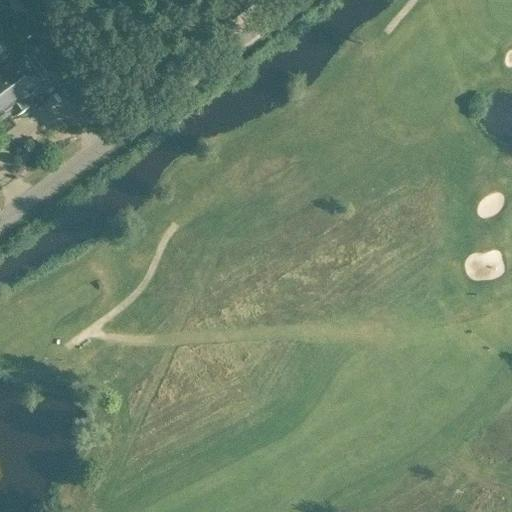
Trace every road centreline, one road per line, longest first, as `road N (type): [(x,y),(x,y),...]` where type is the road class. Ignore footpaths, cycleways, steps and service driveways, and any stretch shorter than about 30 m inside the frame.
road 1 (track): [(100,511),(238,189),(282,131),(413,0)]
road 2 (residential): [(0,221),(288,0)]
road 3 (track): [(511,173),(477,150),(461,116),(462,102),(481,82),(511,82)]
